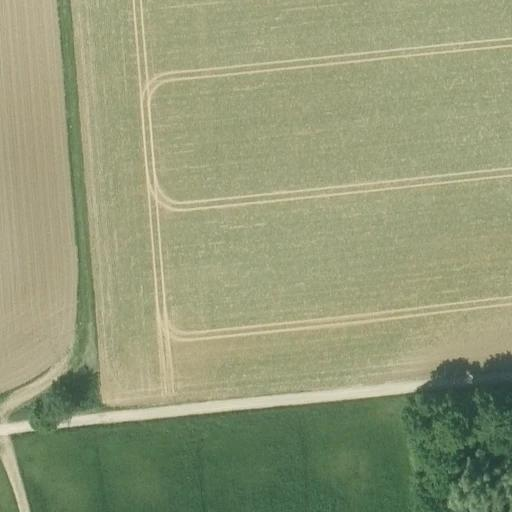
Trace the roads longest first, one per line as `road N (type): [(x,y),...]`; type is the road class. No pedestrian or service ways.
road 1 (track): [(511,380),(0,439)]
road 2 (track): [(66,0),(96,346),(64,386),(0,418)]
